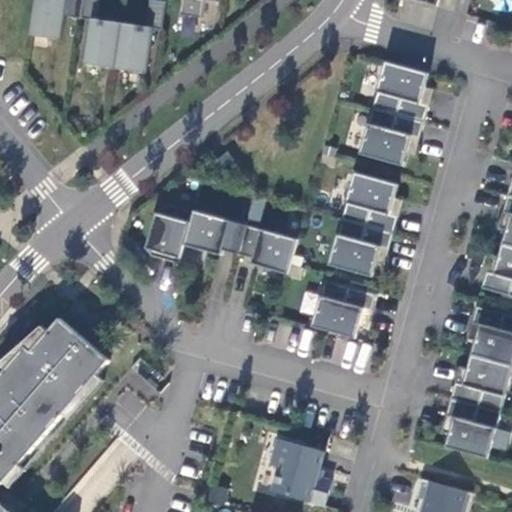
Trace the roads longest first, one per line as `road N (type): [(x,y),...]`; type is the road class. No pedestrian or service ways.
road 1 (residential): [(393,395),(491,60),(336,9)]
road 2 (residential): [(72,223),(168,328),(393,395)]
road 3 (tertiary): [(336,9),(72,223)]
road 4 (residential): [(363,511),(393,395)]
